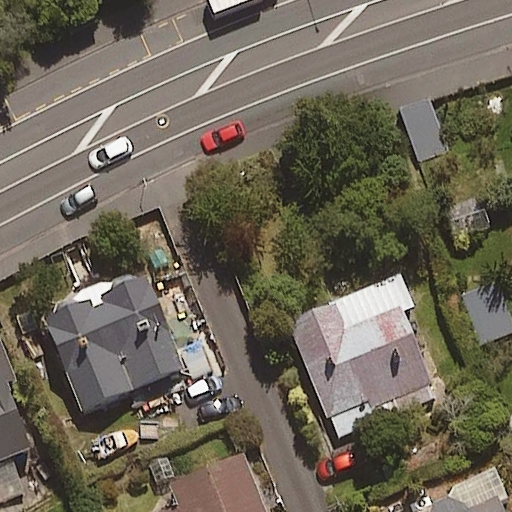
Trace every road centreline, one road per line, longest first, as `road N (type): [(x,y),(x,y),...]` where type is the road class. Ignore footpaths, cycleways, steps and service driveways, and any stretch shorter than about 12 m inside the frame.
road 1 (secondary): [(511,0),(325,60),(0,207)]
road 2 (secondary): [(0,156),(359,0)]
